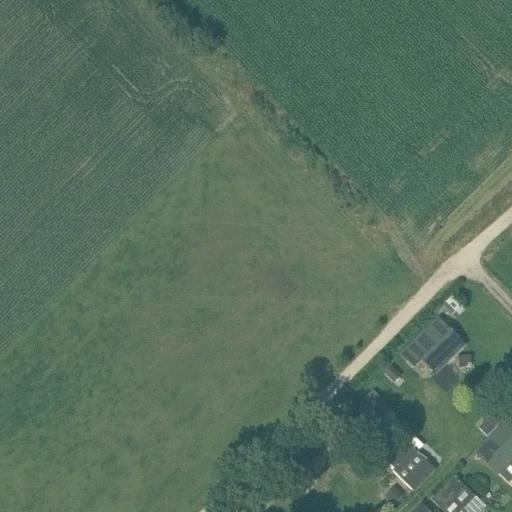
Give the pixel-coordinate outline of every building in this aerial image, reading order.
[(453,301),(445,309),(455,320),(464,311),(454,301),(453,301)] [(449,364),(467,346),(441,321),(405,357),(417,369),(436,350),(449,364)] [(391,368),(384,375),(393,383),(400,376),(391,368)] [(373,392),(346,418),(355,427),(353,428),(378,452),(385,445),(375,435),(383,426),(382,418),(390,410),(373,392)] [(511,420),(477,454),(497,475),(499,473),(507,481),(511,481),(511,480),(511,420)] [(411,441),(420,450),(426,444),(417,435),(411,441)] [(431,468),(425,462),(419,469),(410,461),(415,455),(407,447),(390,465),(395,469),(393,471),(414,491),(429,476),(427,473),(431,468)] [(432,502),(443,511),(461,511),(475,498),(454,478),(432,502)] [(395,489),(386,497),(394,506),(403,497),(395,489)]
